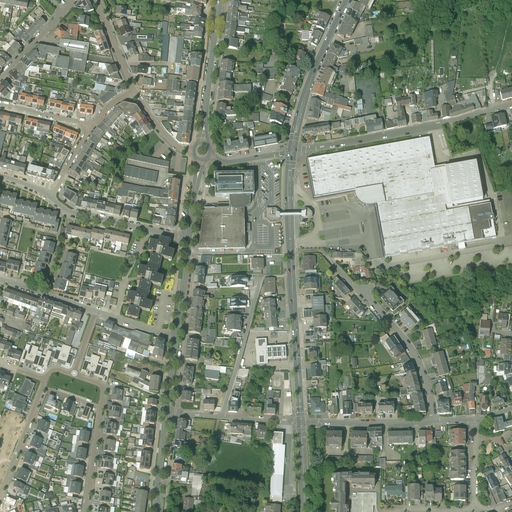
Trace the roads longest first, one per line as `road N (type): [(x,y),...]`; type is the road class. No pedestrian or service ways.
road 1 (primary): [(301,422),(292,151)]
road 2 (residential): [(292,151),(511,104)]
road 3 (primary): [(292,151),(309,82),(346,0)]
road 4 (unknown): [(501,244),(482,164),(471,155),(444,158),(432,123)]
road 5 (residential): [(168,392),(178,390),(194,253),(188,244)]
road 6 (residential): [(434,421),(417,357),(364,288)]
road 7 (residential): [(221,416),(259,277)]
road 8 (residential): [(434,421),(301,422)]
